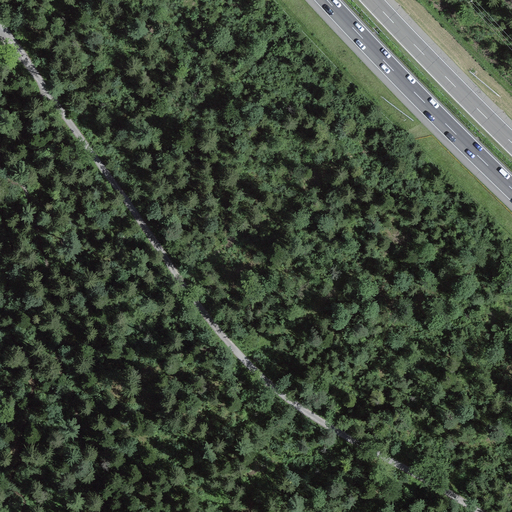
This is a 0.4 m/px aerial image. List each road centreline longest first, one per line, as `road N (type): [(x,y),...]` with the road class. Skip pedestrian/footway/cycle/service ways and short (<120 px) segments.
road 1 (track): [(0,26),(243,359),(305,411),(481,511)]
road 2 (motorway): [(327,0),(511,188)]
road 3 (motorway): [(511,142),(372,0)]
